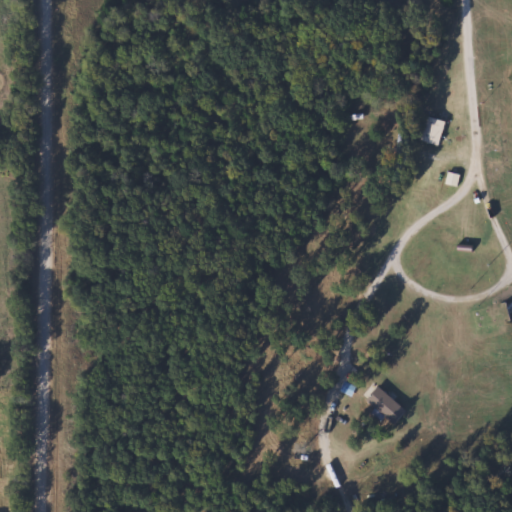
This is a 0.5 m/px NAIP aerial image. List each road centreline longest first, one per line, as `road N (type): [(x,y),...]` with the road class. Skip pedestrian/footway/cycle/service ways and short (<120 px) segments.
road 1 (residential): [(351,511),(327,423),(346,334),(413,234),(466,194),(481,162),(467,0)]
road 2 (residential): [(41,511),(48,0)]
